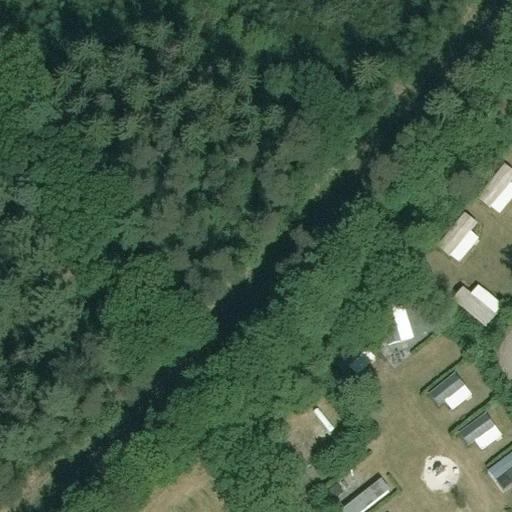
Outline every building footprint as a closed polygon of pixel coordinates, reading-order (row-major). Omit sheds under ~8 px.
[(458,309),(471,294),(433,262),(420,277),(458,309)] [(387,309),(392,347),(416,344),(411,306),(387,309)] [(469,442),(498,422),(492,413),(463,433),(469,442)] [(511,472),(499,480),(506,492),(511,487),(511,472)] [(354,480),(342,492),(352,502),(364,490),(354,480)]
